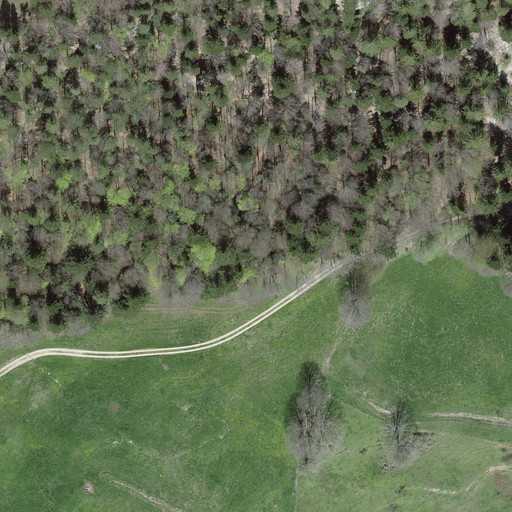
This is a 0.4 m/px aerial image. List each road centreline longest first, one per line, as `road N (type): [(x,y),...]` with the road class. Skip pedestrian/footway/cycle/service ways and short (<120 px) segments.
road 1 (track): [(0,376),(48,354),(157,356),(220,341),(390,236),(511,198)]
road 2 (track): [(0,28),(123,0)]
